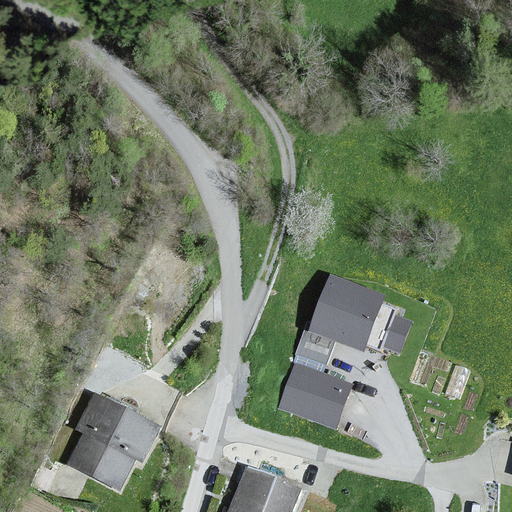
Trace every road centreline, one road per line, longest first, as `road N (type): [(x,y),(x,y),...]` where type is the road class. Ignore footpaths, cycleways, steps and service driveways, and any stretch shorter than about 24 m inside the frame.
road 1 (track): [(196,0),(208,37),(263,110),(285,159),(284,207),(266,283),(227,357)]
road 2 (residential): [(183,511),(227,357),(225,254),(213,204)]
road 3 (unclassified): [(213,204),(198,164),(170,128),(110,68),(16,0)]
